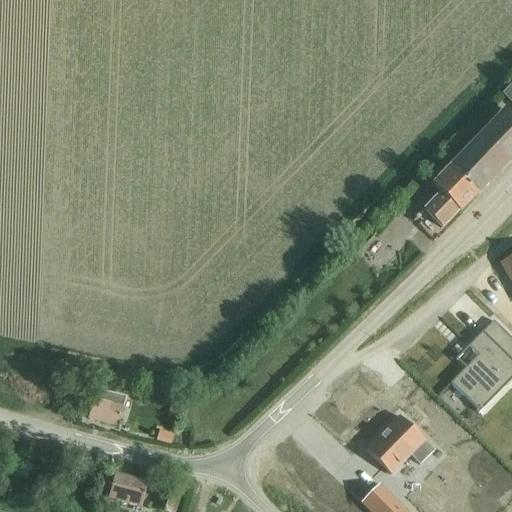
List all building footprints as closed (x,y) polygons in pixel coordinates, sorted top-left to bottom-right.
[(511,84),(501,96),(511,106),(511,84)] [(460,212),(511,157),(511,119),(501,109),(429,184),(439,193),(423,209),(439,227),(457,209),(460,212)] [(511,257),(500,264),(511,284),(511,257)] [(478,356),(450,384),(464,398),(475,386),(487,398),(503,382),(507,386),(511,380),(511,340),(493,322),(469,347),(478,356)] [(368,362),(361,369),(396,399),(402,392),(368,362)] [(117,429),(125,397),(97,390),(89,423),(117,429)] [(179,413),(171,410),(168,418),(177,421),(179,413)] [(435,450),(400,416),(367,451),(392,475),(411,456),(420,465),(435,450)] [(160,432),(157,441),(171,445),(174,436),(160,432)] [(103,487),(100,498),(109,501),(141,509),(148,485),(116,476),(112,489),(103,487)] [(155,509),(154,510),(159,511),(175,511),(183,489),(162,485),(155,509)] [(404,511),(379,487),(361,505),(368,511),(404,511)]
